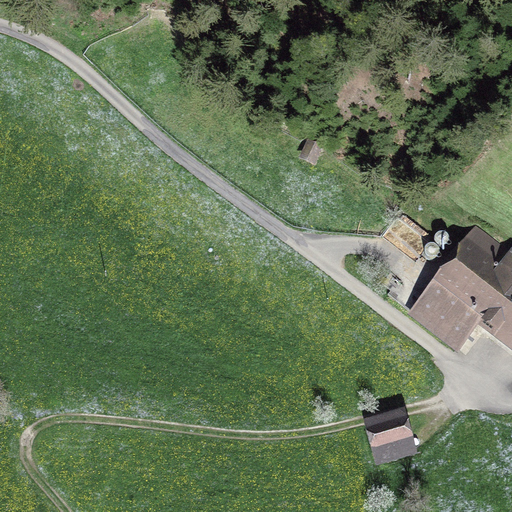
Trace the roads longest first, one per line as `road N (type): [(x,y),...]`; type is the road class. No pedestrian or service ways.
road 1 (track): [(63,511),(25,445),(41,421),(56,417),(286,434),(462,397),(475,378),(511,405)]
road 2 (unclassified): [(0,23),(74,59),(159,136),(475,378)]
